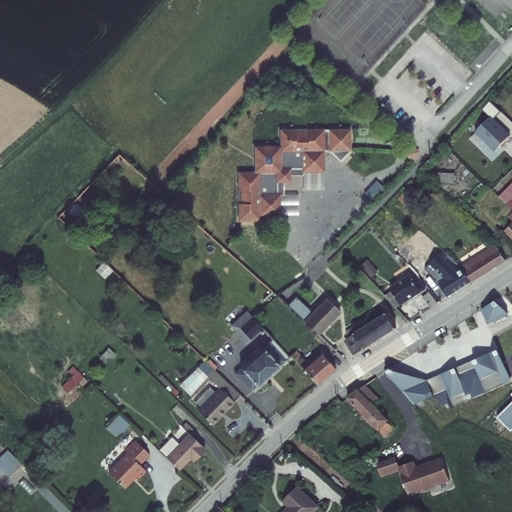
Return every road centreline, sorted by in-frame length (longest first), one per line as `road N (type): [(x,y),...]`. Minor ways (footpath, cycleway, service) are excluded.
road 1 (tertiary): [(203,511),(339,383),(511,273)]
road 2 (track): [(0,166),(166,0)]
